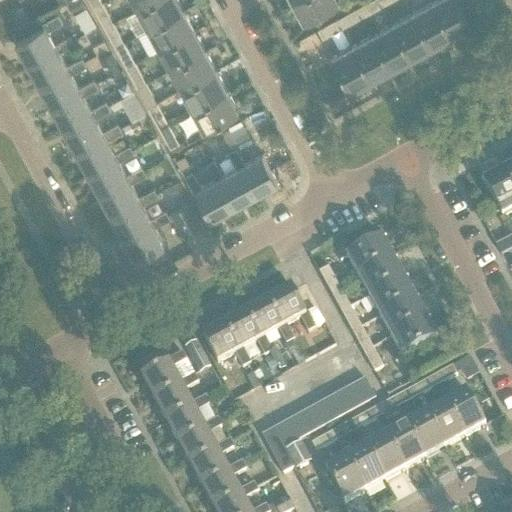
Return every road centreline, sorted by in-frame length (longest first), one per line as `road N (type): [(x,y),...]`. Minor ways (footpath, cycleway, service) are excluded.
road 1 (residential): [(113,316),(324,198)]
road 2 (residential): [(113,316),(0,109)]
road 3 (residential): [(324,198),(218,0)]
road 4 (residential): [(511,352),(405,158)]
road 5 (residential): [(148,511),(59,349)]
road 6 (residential): [(77,511),(5,379)]
road 7 (residential): [(405,158),(511,97)]
